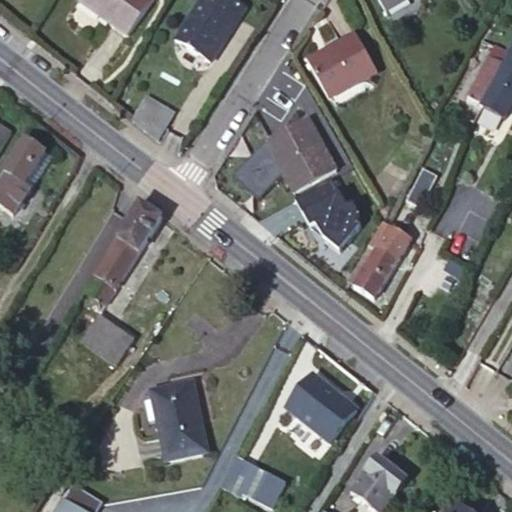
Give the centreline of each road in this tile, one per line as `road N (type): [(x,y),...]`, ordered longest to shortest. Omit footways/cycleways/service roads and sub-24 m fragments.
road 1 (residential): [(511,464),(172,194)]
road 2 (residential): [(302,0),(172,194)]
road 3 (residential): [(172,194),(0,57)]
